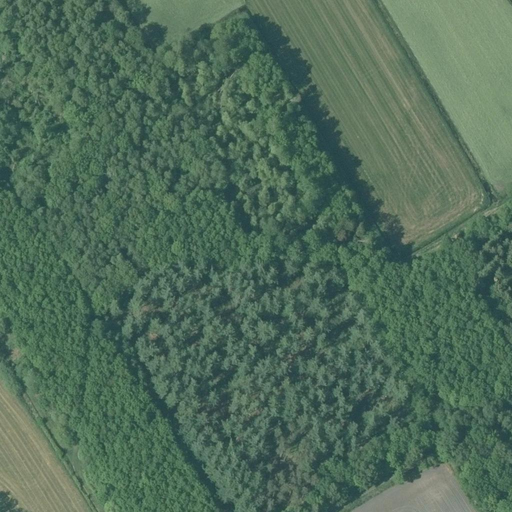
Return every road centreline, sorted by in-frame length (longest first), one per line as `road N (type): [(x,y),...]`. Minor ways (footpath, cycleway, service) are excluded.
road 1 (track): [(392,266),(246,24),(147,78)]
road 2 (track): [(511,203),(398,266),(149,281)]
